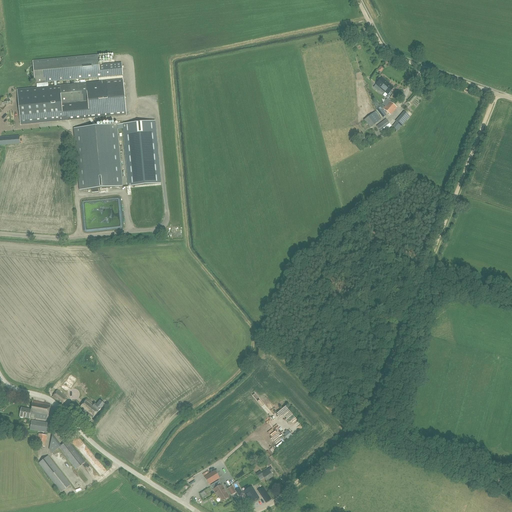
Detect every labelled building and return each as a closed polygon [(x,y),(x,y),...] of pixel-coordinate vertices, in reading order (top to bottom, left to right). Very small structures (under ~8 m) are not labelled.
[(21,125),(126,115),(123,80),(56,86),(55,81),(123,75),(122,67),(99,69),(97,55),(32,61),(34,83),(54,81),(54,86),(17,89),(21,125)] [(383,94),(385,92),(388,94),(393,88),(382,78),(376,84),(376,85),(375,86),(374,88),(379,92),(379,91),(383,94)] [(390,115),(397,107),(390,101),(383,109),(390,115)] [(383,118),(386,115),(380,107),(376,110),(383,118)] [(370,128),(378,122),(381,120),(375,112),(364,120),(370,128)] [(401,127),(410,117),(404,112),(395,122),(401,127)] [(380,131),(389,124),(386,119),(376,126),(380,131)] [(146,123),(122,124),(127,186),(151,183),(146,123)] [(117,125),(74,129),(79,190),(122,186),(117,125)] [(0,145),(19,143),(19,136),(0,137),(0,145)] [(79,387),(85,391),(95,376),(89,371),(79,387)] [(77,378),(71,374),(61,388),(67,391),(77,378)] [(102,391),(106,387),(98,380),(96,383),(102,388),(100,390),(95,386),(92,390),(100,397),(104,393),(102,391)] [(62,404),(67,397),(57,390),(52,397),(62,404)] [(94,405),(87,399),(79,408),(93,418),(104,404),(100,401),(96,405),(95,404),(94,405)] [(47,417),(50,405),(32,400),(30,410),(21,408),(19,416),(29,418),(30,414),(35,415),(34,418),(46,420),(46,417),(47,417)] [(88,423),(91,420),(84,414),(81,418),(88,423)] [(48,432),(49,423),(31,421),(30,430),(48,432)] [(66,440),(70,436),(58,422),(54,426),(66,440)] [(45,447),(46,435),(38,434),(37,445),(45,447)] [(61,446),(52,435),(49,450),(52,453),(59,447),(76,469),(85,462),(68,441),(61,446)] [(61,492),(70,484),(48,456),(39,463),(61,492)] [(268,466),(272,464),(268,458),(264,460),(268,466)] [(266,481),(273,477),(270,473),(273,471),(271,468),(265,472),(266,473),(262,476),(266,481)] [(215,471),(205,478),(209,485),(220,478),(215,471)] [(229,497),(222,485),(214,490),(216,494),(218,493),(223,501),(229,497)] [(232,486),(227,489),(231,495),(236,493),(232,486)] [(251,503),(259,497),(252,487),(244,492),(251,503)] [(266,502),(271,499),(265,490),(260,493),(266,502)]
